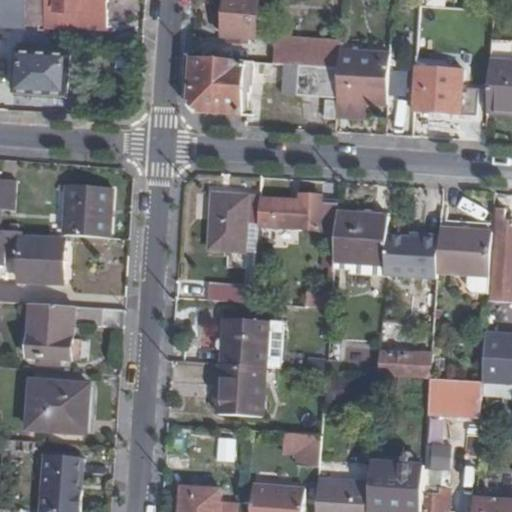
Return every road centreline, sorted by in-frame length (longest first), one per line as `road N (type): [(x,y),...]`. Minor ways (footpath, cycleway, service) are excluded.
road 1 (residential): [(136,511),(162,146)]
road 2 (residential): [(162,146),(511,169)]
road 3 (residential): [(0,136),(162,146)]
road 4 (residential): [(162,146),(172,0)]
